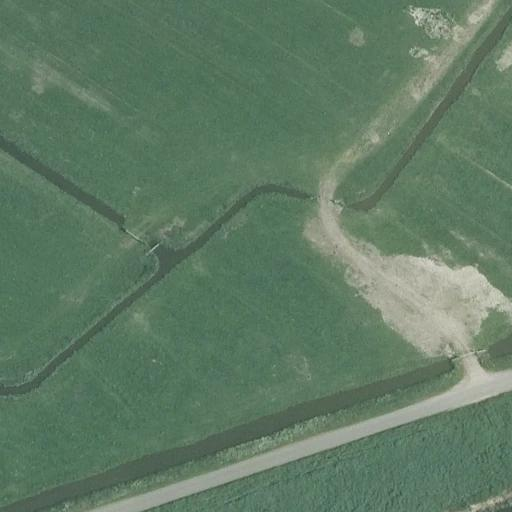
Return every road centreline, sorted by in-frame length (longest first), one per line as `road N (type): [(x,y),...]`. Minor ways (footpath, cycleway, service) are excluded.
road 1 (track): [(488,395),(466,346),(335,243),(324,215),(491,0)]
road 2 (tertiary): [(129,511),(511,388)]
